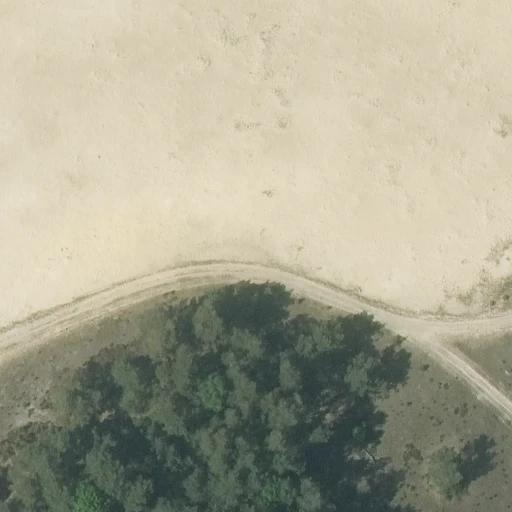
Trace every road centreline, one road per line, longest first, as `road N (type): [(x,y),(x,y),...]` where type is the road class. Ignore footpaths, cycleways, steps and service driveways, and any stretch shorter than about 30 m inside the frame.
road 1 (track): [(511,321),(406,325),(304,283),(204,270),(139,282),(0,339)]
road 2 (track): [(406,325),(511,411)]
